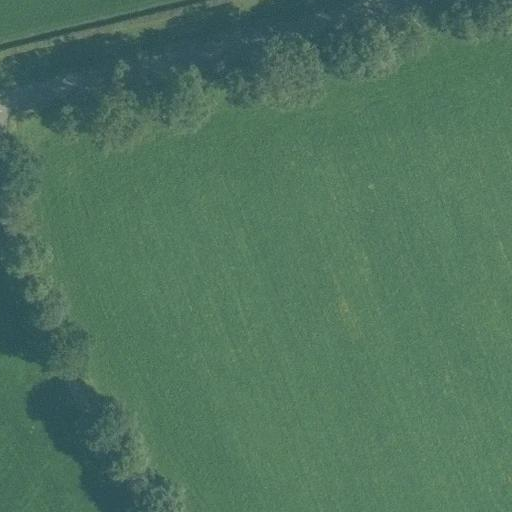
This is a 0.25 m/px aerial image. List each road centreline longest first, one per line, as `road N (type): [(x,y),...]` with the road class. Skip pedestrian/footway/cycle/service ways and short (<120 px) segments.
road 1 (unclassified): [(0,104),(406,0)]
road 2 (unclassified): [(140,511),(33,315),(0,197)]
